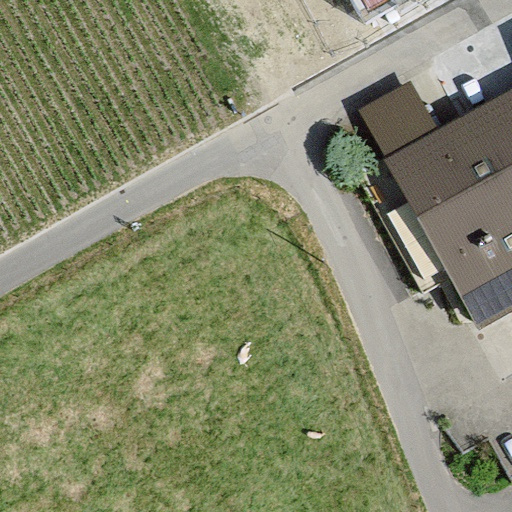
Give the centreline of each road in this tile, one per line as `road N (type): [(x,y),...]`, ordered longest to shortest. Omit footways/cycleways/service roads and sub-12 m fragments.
road 1 (residential): [(291,116),(448,511)]
road 2 (unclassified): [(291,116),(0,281)]
road 3 (unclassified): [(502,0),(291,116)]
